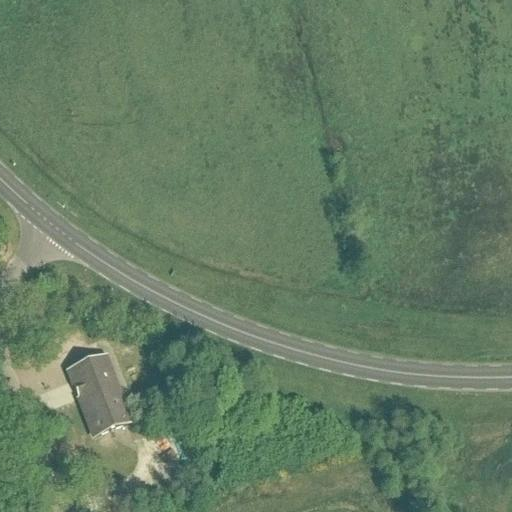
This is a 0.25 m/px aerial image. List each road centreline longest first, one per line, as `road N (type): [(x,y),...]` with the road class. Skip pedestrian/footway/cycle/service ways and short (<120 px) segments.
road 1 (primary): [(511,380),(409,377),(264,343),(160,298),(53,229)]
road 2 (unclassified): [(56,511),(0,363)]
